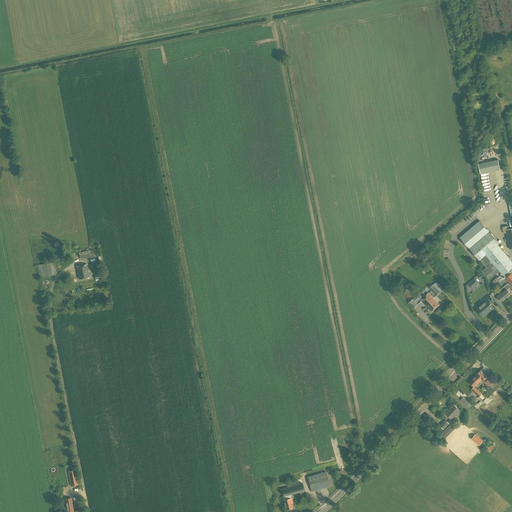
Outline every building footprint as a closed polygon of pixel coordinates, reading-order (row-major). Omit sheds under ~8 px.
[(480,174),(500,170),(498,159),(478,164),(480,174)] [(489,232),(489,231),(479,220),(460,237),(479,260),(480,259),(486,266),(487,266),(487,268),(485,268),(482,271),(484,272),(483,273),(488,279),(493,274),(491,272),(496,268),(503,275),(506,278),(511,285),(511,261),(497,245),(499,243),(489,232)] [(511,227),(509,228),(509,226),(502,227),(504,233),(506,233),(510,249),(511,248),(511,227)] [(95,263),(92,263),(94,272),(101,270),(100,262),(103,261),(102,253),(97,254),(97,249),(79,252),(80,259),(90,257),(91,258),(94,257),(95,263)] [(39,278),(57,274),(54,261),(36,265),(39,278)] [(90,277),(88,270),(87,264),(77,266),(79,279),(90,277)] [(505,282),(500,275),(496,278),(501,284),(505,282)] [(436,296),(440,292),(433,285),(429,288),(432,292),(436,296)] [(505,289),(503,287),(500,289),(502,291),(501,292),(500,292),(500,293),(504,298),(510,293),(506,288),(505,289)] [(504,298),(500,293),(500,294),(498,292),(496,294),(497,296),(501,301),(504,298)] [(431,311),(439,304),(428,293),(421,301),(431,311)] [(483,316),(493,307),(491,304),(494,301),(489,295),(484,299),(486,300),(476,309),(483,316)] [(413,309),(418,304),(413,299),(408,303),(413,309)] [(481,370),(477,374),(482,379),(490,387),(493,383),(490,380),(490,379),(488,377),(486,375),(481,370)] [(477,384),(482,379),(477,374),(469,382),(474,386),(471,389),(479,397),(482,394),(474,387),(477,384)] [(469,408),(472,405),(463,397),(460,400),(469,408)] [(460,410),(455,406),(450,410),(446,414),(451,419),(449,422),(452,425),(456,421),(453,418),(460,410)] [(444,430),(449,424),(445,420),(439,425),(444,430)] [(479,446),(483,440),(475,434),(471,439),(479,446)] [(68,471),(71,486),(79,485),(76,469),(68,471)] [(312,491),(319,489),(315,474),(307,477),(309,481),(311,489),(312,491)] [(291,498),(290,495),(304,491),(302,483),(282,489),(284,496),(282,497),(286,509),(293,507),(291,503),(293,503),(291,498)] [(74,511),(73,506),(72,502),(66,503),(67,511),(80,511),(80,510),(78,511),(74,511)]
